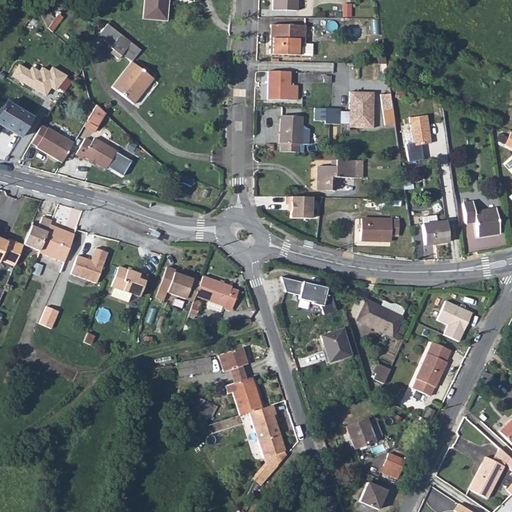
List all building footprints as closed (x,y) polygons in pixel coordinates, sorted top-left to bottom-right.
[(144,0),(143,18),(165,20),(167,1),(165,0),(144,0)] [(272,0),(272,10),(296,11),(296,0),(272,0)] [(59,14),(49,25),(52,29),(63,17),(59,14)] [(140,51),(107,24),(98,35),(112,46),(110,48),(113,50),(110,53),(118,59),(122,54),(131,62),(140,51)] [(305,26),(270,25),(269,55),(311,56),(312,44),(304,44),(305,26)] [(131,62),(112,88),(133,104),(142,93),(140,91),(142,89),(144,90),(153,79),(131,62)] [(19,64),(12,76),(46,97),(52,88),(56,91),(68,76),(52,66),(49,70),(42,66),(40,70),(32,66),(30,69),(19,64)] [(268,72),(267,100),(297,100),(297,86),(289,86),(290,72),(268,72)] [(373,93),(349,92),(348,112),(340,112),(340,124),(362,124),(362,128),(372,128),(373,93)] [(390,94),(380,95),(384,126),(395,124),(390,94)] [(6,102),(0,112),(0,125),(20,138),(32,117),(6,102)] [(105,114),(96,105),(86,121),(97,128),(105,114)] [(325,109),(314,108),(314,121),(325,121),(325,109)] [(340,109),(325,109),(325,121),(325,124),(340,125),(340,124),(340,112),(340,109)] [(426,116),(409,118),(413,146),(430,144),(426,116)] [(280,143),(280,152),(303,152),(303,144),(308,145),(308,130),(302,127),(300,127),(300,117),(279,117),(279,143),(280,143)] [(41,126),(31,143),(36,147),(36,148),(62,163),(73,143),(47,128),(47,129),(41,126)] [(85,138),(75,155),(82,159),(83,157),(105,170),(107,167),(122,176),(131,161),(116,152),(94,138),(91,142),(85,138)] [(317,167),(317,190),(334,191),(334,178),(361,178),(362,162),(334,161),(334,167),(317,167)] [(193,180),(182,175),(179,182),(190,187),(193,180)] [(311,198),(285,197),(285,205),(290,205),(290,218),(311,219),(311,198)] [(474,212),(472,202),(462,204),(465,224),(475,222),(477,237),(499,234),(495,209),(474,212)] [(39,251),(50,225),(51,221),(42,217),(38,225),(40,227),(39,230),(31,226),(23,245),(39,251)] [(360,219),(360,241),(390,241),(390,235),(398,235),(398,220),(360,219)] [(445,222),(422,225),(424,245),(448,242),(445,222)] [(39,251),(38,253),(64,263),(74,235),(50,225),(39,251)] [(8,239),(7,242),(0,239),(0,259),(14,265),(22,245),(8,239)] [(95,248),(90,261),(103,265),(107,253),(95,248)] [(103,265),(90,261),(77,256),(70,274),(96,284),(103,265)] [(138,275),(126,271),(118,267),(111,286),(114,287),(131,294),(139,297),(147,275),(139,272),(138,275)] [(166,267),(155,298),(163,301),(166,293),(193,302),(195,296),(200,282),(174,273),(175,270),(166,267)] [(200,282),(195,296),(231,309),(238,292),(230,289),(231,287),(202,277),(200,282)] [(332,299),(326,293),(327,288),(316,285),(315,287),(302,284),(303,282),(281,277),(285,292),(299,295),(298,299),(311,302),(311,304),(320,306),(323,315),(336,311),(332,299)] [(131,294),(114,287),(111,296),(128,302),(131,294)] [(401,318),(380,307),(366,301),(357,320),(391,337),(401,318)] [(383,301),(380,307),(401,318),(404,311),(401,307),(395,304),(390,304),(383,301)] [(458,343),(471,313),(445,301),(435,321),(446,325),(442,335),(458,343)] [(192,305),(187,317),(193,319),(198,307),(192,305)] [(341,329),(319,336),(322,345),(324,344),(330,362),(350,356),(341,329)] [(87,333),(83,342),(90,345),(94,336),(87,333)] [(415,379),(416,380),(433,387),(434,388),(446,363),(445,362),(450,351),(432,343),(415,379)] [(218,356),(223,373),(229,371),(241,366),(247,365),(241,348),(218,356)] [(209,358),(176,363),(179,376),(211,370),(209,358)] [(373,379),(383,384),(390,370),(377,364),(373,372),(376,374),(373,379)] [(241,366),(229,371),(233,383),(245,379),(241,366)] [(245,379),(233,383),(225,386),(227,394),(232,393),(240,416),(248,413),(261,409),(253,383),(247,385),(245,379)] [(433,387),(416,380),(412,389),(429,397),(433,387)] [(210,419),(217,405),(200,396),(192,410),(210,419)] [(261,409),(248,413),(263,458),(284,451),(275,424),(273,416),(275,415),(272,405),(261,409)] [(511,418),(498,432),(511,445),(511,418)] [(365,419),(345,427),(354,450),(374,442),(365,419)] [(499,448),(494,457),(505,463),(506,463),(511,470),(511,460),(510,458),(499,448)] [(284,451),(263,458),(269,476),(286,456),(284,451)] [(388,454),(383,466),(399,473),(405,461),(388,454)] [(485,457),(468,490),(486,499),(503,467),(492,461),(485,457)] [(494,457),(492,461),(503,467),(505,463),(494,457)] [(383,466),(380,473),(397,480),(399,473),(383,466)] [(384,500),(387,492),(367,483),(358,502),(377,510),(382,499),(384,500)]
